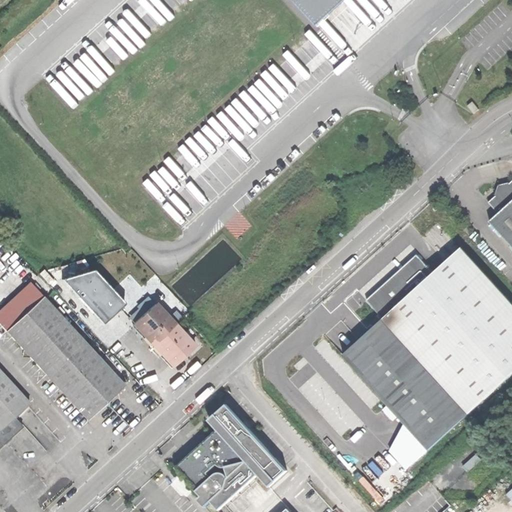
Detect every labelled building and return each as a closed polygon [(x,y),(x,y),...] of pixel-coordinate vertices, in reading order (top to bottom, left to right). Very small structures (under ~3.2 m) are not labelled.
[(138,40),(187,0),(149,0),(141,15),(132,23),(129,29),(120,23),(128,34),(138,40)] [(295,0),(318,26),(346,0),(295,0)] [(270,71),(275,97),(290,94),(289,89),(296,87),(296,86),(306,84),(305,77),(307,77),(304,58),(282,62),(283,69),(275,70),(270,71)] [(90,67),(81,72),(84,78),(88,77),(91,82),(96,79),(90,67)] [(489,204),(499,215),(511,203),(511,183),(511,184),(499,187),(496,198),(492,201),(489,204)] [(511,203),(499,215),(490,223),(511,247),(511,203)] [(511,376),(511,305),(462,249),(434,274),(383,320),(469,415),(511,376)] [(378,314),(383,320),(434,274),(418,255),(392,278),(367,301),(378,314)] [(105,325),(126,305),(96,273),(65,282),(105,325)] [(4,332),(45,376),(82,342),(41,297),(4,332)] [(134,325),(173,366),(183,357),(194,346),(155,305),(134,325)] [(469,415),(383,320),(381,322),(343,356),(428,451),(469,415)] [(277,352),(286,361),(298,349),(290,340),(283,347),(277,352)] [(124,386),(82,342),(45,376),(87,421),(103,406),(103,399),(110,399),(115,394),(124,386)] [(273,373),(279,380),(311,350),(305,343),(298,349),(286,361),(273,373)] [(344,382),(312,349),(311,350),(279,380),(276,383),(308,416),(344,382)] [(0,447),(8,440),(23,426),(14,416),(28,403),(0,372),(0,447)] [(176,468),(202,496),(217,482),(212,477),(208,473),(235,448),(218,429),(197,448),(176,468)] [(247,461),(235,448),(208,473),(212,477),(216,474),(221,473),(225,475),(228,478),(244,464),(247,461)] [(256,465),(244,464),(228,478),(225,475),(221,473),(216,474),(212,477),(217,482),(202,496),(198,499),(205,508),(212,502),(220,511),(262,472),(256,465)]
